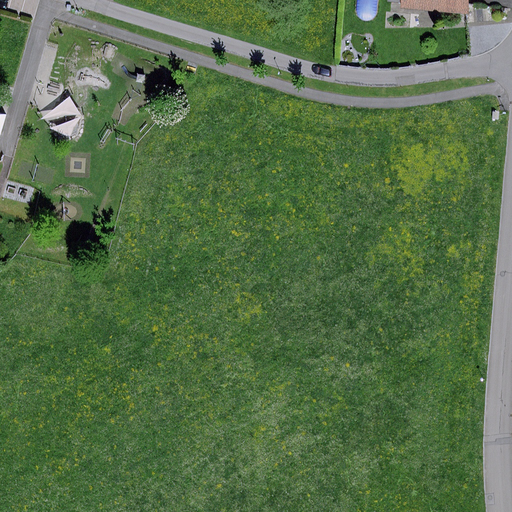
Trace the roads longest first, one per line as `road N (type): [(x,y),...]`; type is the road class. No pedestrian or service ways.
road 1 (residential): [(95,0),(331,71),(390,78),(511,59)]
road 2 (unclassified): [(511,290),(499,429),(502,511)]
